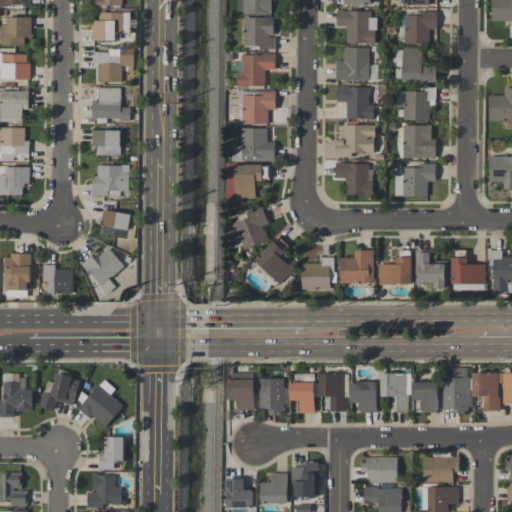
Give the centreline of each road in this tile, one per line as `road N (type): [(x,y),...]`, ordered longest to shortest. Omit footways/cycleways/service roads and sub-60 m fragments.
road 1 (primary): [(162,351),(477,352)]
road 2 (residential): [(511,440),(253,442)]
road 3 (residential): [(61,0),(59,223)]
road 4 (residential): [(467,0),(466,220)]
road 5 (residential): [(305,0),(303,219)]
road 6 (residential): [(511,220),(303,219)]
road 7 (primary): [(511,321),(303,321)]
road 8 (tertiary): [(162,158),(162,322)]
road 9 (primary): [(162,322),(0,322)]
road 10 (tertiary): [(162,0),(162,158)]
road 11 (tertiary): [(162,351),(159,507)]
road 12 (primary): [(303,321),(162,322)]
road 13 (primary): [(29,350),(162,351)]
